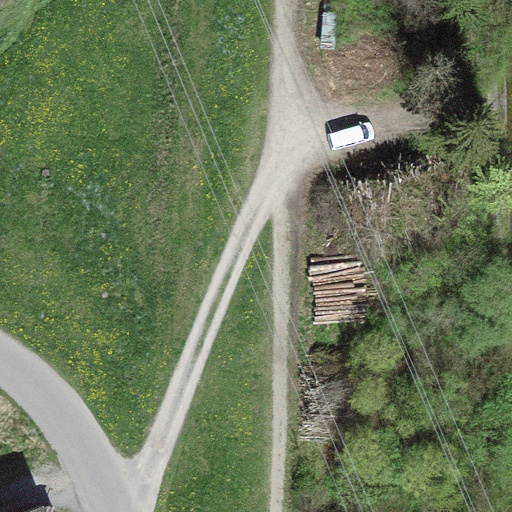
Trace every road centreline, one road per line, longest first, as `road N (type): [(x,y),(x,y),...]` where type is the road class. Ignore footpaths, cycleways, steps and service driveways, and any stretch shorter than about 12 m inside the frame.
road 1 (track): [(107,497),(152,458),(246,221),(289,158)]
road 2 (unclassified): [(0,354),(71,427),(95,463),(111,511)]
